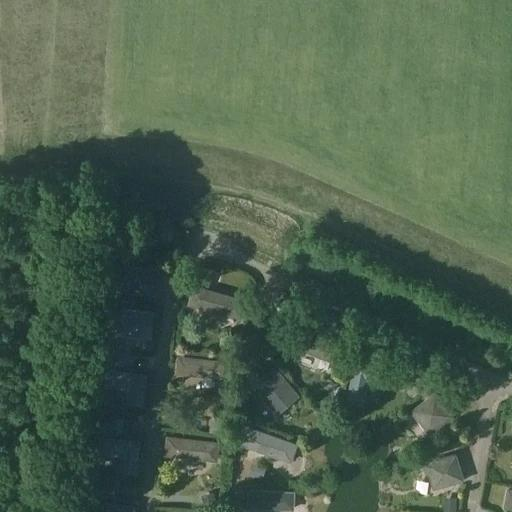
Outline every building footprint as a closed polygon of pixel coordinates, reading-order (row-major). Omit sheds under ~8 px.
[(156,297),(160,271),(126,266),(122,293),(156,297)] [(209,287),(213,274),(201,271),(197,283),(209,287)] [(193,286),(188,305),(241,319),(246,300),(193,286)] [(288,295),(273,301),(278,312),(293,305),(288,295)] [(151,340),(154,313),(120,309),(117,337),(151,340)] [(337,365),(344,346),(293,327),(286,346),(337,365)] [(125,367),(126,351),(108,349),(107,365),(125,367)] [(264,370),(274,362),(265,351),(255,360),(264,370)] [(230,383),(232,362),(178,357),(176,377),(230,383)] [(383,385),(387,369),(356,362),(347,402),(364,406),(369,382),(383,385)] [(275,414),(299,396),(276,366),(252,385),(275,414)] [(145,408),(148,375),(108,371),(106,387),(130,390),(128,406),(145,408)] [(420,393),(414,385),(406,391),(412,400),(420,393)] [(429,437),(456,416),(437,392),(410,412),(429,437)] [(123,434),(125,418),(110,417),(110,422),(104,422),(103,433),(123,434)] [(224,421),(211,420),(209,433),(223,434),(224,421)] [(291,464),(298,445),(247,426),(240,445),(291,464)] [(138,474),(142,442),(100,437),(98,454),(122,457),(121,472),(138,474)] [(219,463),(221,443),(168,437),(165,457),(219,463)] [(457,453),(423,464),(426,476),(429,476),(434,491),(466,481),(457,453)] [(266,467),(253,463),(249,476),(262,480),(266,467)] [(114,499),(115,486),(100,484),(99,498),(114,499)] [(511,490),(507,489),(503,508),(511,509),(511,490)] [(294,511),(295,492),(249,490),(248,509),(294,511)] [(456,511),(457,498),(444,497),(443,511),(456,511)] [(135,511),(136,507),(95,502),(94,511),(135,511)]
